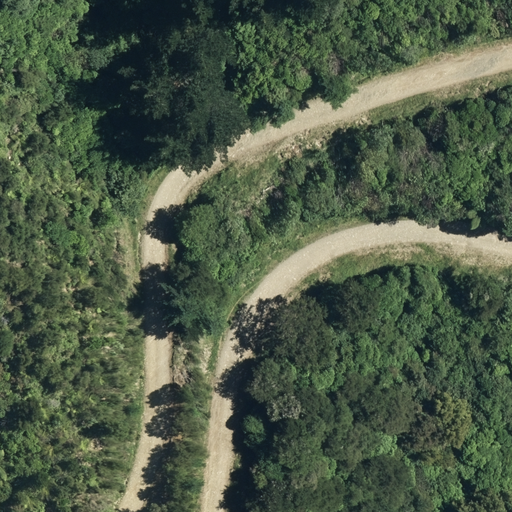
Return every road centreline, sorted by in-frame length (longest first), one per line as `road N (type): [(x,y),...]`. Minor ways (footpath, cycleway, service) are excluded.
road 1 (track): [(120,511),(131,491),(152,367),(154,272),(180,182),(206,161),(295,122),(511,67)]
road 2 (track): [(511,232),(377,233),(321,244),(300,259),(250,336),(214,511)]
